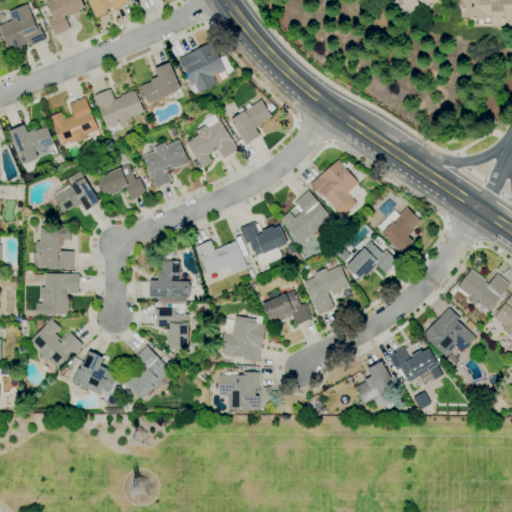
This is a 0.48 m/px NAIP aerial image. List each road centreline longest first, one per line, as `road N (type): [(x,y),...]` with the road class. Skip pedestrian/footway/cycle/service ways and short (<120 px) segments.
road 1 (tertiary): [(511,230),(337,113),(277,62),(224,0)]
road 2 (residential): [(337,113),(263,178),(115,245),(111,318)]
road 3 (residential): [(482,211),(404,304),(302,368)]
road 4 (residential): [(218,0),(0,99)]
